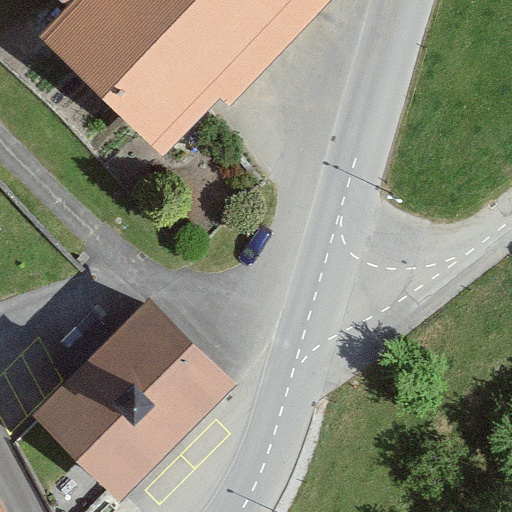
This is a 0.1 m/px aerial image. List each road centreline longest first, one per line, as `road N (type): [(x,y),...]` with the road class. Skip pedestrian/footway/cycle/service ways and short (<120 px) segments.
road 1 (unclassified): [(404,0),(326,271)]
road 2 (unclassified): [(326,271),(241,511)]
road 3 (residential): [(326,271),(417,277),(511,217)]
